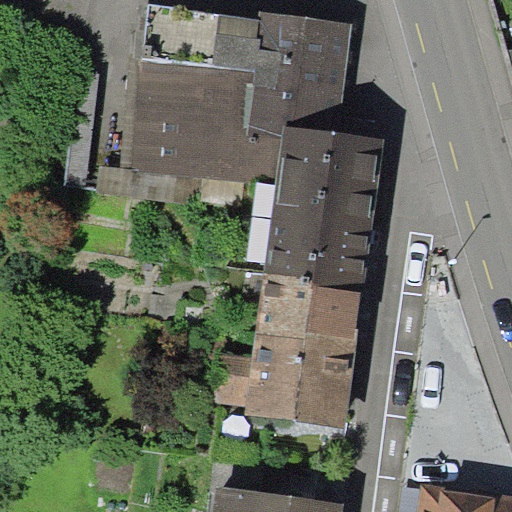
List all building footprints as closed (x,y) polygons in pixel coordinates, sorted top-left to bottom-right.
[(276,191),(272,220),(359,231),(370,153),(314,145),(329,37),(143,11),(132,174),(276,191)] [(266,279),(351,290),(359,231),(272,220),(266,279)] [(344,347),(351,290),(266,279),(258,338),(344,347)] [(333,426),(344,347),(258,338),(254,365),(220,360),(215,393),(250,398),(247,414),(333,426)] [(344,511),(345,503),(215,485),(211,511),(344,511)] [(419,511),(503,511),(505,505),(422,494),(419,511)]
